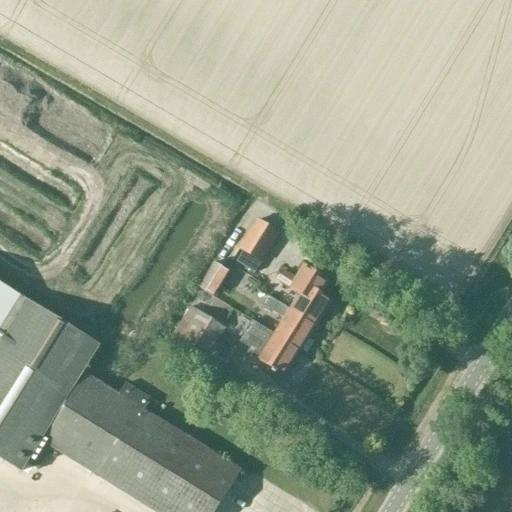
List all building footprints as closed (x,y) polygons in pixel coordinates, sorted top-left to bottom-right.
[(238,249),(260,263),(278,234),(256,220),(238,249)] [(213,263),(197,288),(211,297),(227,271),(213,263)] [(331,301),(320,295),(328,282),(302,266),(294,279),(282,272),(276,281),(299,295),(289,311),(315,327),(331,301)] [(0,335),(22,300),(0,286),(0,335)] [(315,327),(289,311),(266,297),(261,306),(283,320),(273,335),(300,351),(315,327)] [(50,447),(154,511),(215,511),(241,471),(143,411),(149,402),(122,386),(117,394),(84,374),(51,427),(49,426),(97,347),(22,300),(0,335),(0,458),(21,471),(26,463),(36,470),(50,447)] [(225,328),(221,326),(190,307),(171,338),(207,360),(207,359),(224,369),(236,348),(219,338),(225,328)] [(300,351),(273,335),(251,321),(243,334),(260,344),(252,357),(284,376),(300,351)] [(337,476),(340,470),(332,465),(328,470),(337,476)] [(24,506),(36,503),(31,482),(19,485),(24,506)]
